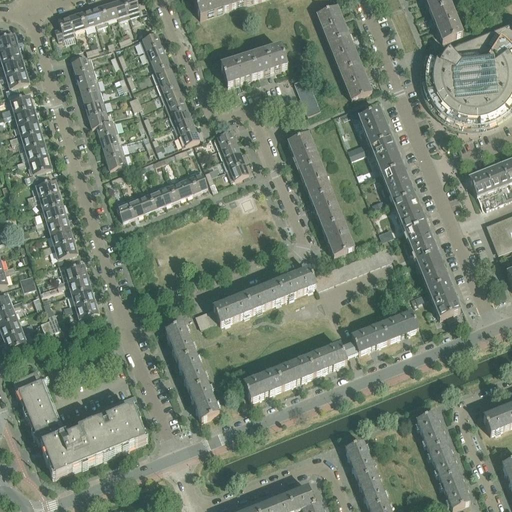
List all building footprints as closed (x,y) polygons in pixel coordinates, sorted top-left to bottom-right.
[(134,0),(124,4),(129,22),(139,19),(141,23),(149,21),(148,16),(143,5),(137,7),(134,0)] [(200,23),(231,13),(226,0),(200,0),(193,2),(200,23)] [(226,0),(231,13),(260,4),(258,0),(226,0)] [(447,0),(423,0),(431,18),(451,9),(447,0)] [(113,7),(118,22),(119,25),(129,22),(124,4),(113,7)] [(118,22),(113,7),(102,11),(107,26),(118,22)] [(431,18),(435,30),(442,46),(462,38),(451,9),(431,18)] [(348,39),(344,27),(337,10),(317,18),(328,47),(348,39)] [(91,14),(96,29),(97,32),(108,29),(107,26),(102,11),(91,14)] [(96,29),(91,14),(80,18),(85,33),(96,29)] [(85,33),(80,18),(69,21),(74,36),(85,33)] [(69,21),(58,25),(60,32),(54,34),(58,45),(75,39),(74,36),(69,21)] [(494,134),(499,132),(496,127),(503,123),(505,126),(508,123),(511,120),(511,119),(511,27),(458,49),(455,50),(452,52),(450,54),(447,57),(445,59),(443,62),(441,65),(439,68),(425,61),(423,65),(421,70),(420,74),(420,79),(420,84),(420,88),(420,93),(421,97),(423,102),(424,106),(426,110),(429,114),(432,118),(435,121),(438,125),(442,127),(445,130),(448,132),(449,132),(454,134),(458,136),(463,137),(467,138),(472,138),(476,138),(481,137),(486,137),(490,135),(494,134)] [(143,56),(161,49),(157,38),(139,45),(143,56)] [(0,56),(18,51),(14,39),(0,43),(0,56)] [(340,76),(360,68),(348,39),(328,47),(340,76)] [(161,49),(143,56),(148,67),(165,60),(161,49)] [(0,70),(22,64),(18,51),(0,56),(0,62),(2,69),(0,69),(0,70)] [(257,82),(287,72),(281,51),(250,61),(257,82)] [(75,78),(94,73),(90,61),(83,64),(81,58),(70,61),(75,78)] [(165,60),(148,67),(152,78),(170,70),(165,60)] [(227,91),(257,82),(250,61),(220,70),(227,91)] [(0,83),(25,76),(22,64),(0,70),(2,70),(5,79),(0,80),(0,83)] [(360,68),(340,76),(351,104),(372,96),(360,68)] [(170,70),(152,78),(156,88),(174,81),(170,70)] [(94,73),(75,78),(79,89),(97,84),(94,73)] [(25,76),(0,83),(0,86),(7,84),(9,94),(5,95),(7,101),(20,97),(18,91),(29,88),(25,76)] [(174,81),(156,88),(160,99),(178,91),(174,81)] [(295,93),(308,88),(306,82),(293,87),(293,88),(295,88),(296,91),(295,92),(295,93)] [(97,84),(79,89),(82,100),(100,95),(97,84)] [(308,88),(295,93),(297,93),(298,96),(297,97),(297,98),(310,93),(308,88)] [(178,91),(160,99),(165,109),(182,102),(178,91)] [(310,93),(297,98),(298,99),(299,99),(300,102),(299,102),(299,103),(312,98),(310,93)] [(100,95),(82,100),(85,111),(103,106),(100,95)] [(4,122),(34,113),(30,100),(21,103),(20,97),(7,101),(9,107),(10,107),(13,116),(3,119),(4,122)] [(312,98),(299,103),(300,104),(301,103),(303,107),(301,108),(302,109),(315,104),(312,98)] [(182,102),(165,109),(169,120),(187,113),(182,102)] [(315,104),(302,109),(302,110),(303,109),(305,112),(304,113),(304,114),(317,109),(315,104)] [(103,106),(85,111),(88,122),(106,117),(103,106)] [(367,108),(361,110),(365,120),(371,117),(367,108)] [(317,109),(304,114),(304,115),(305,115),(307,119),(306,120),(307,121),(319,115),(317,109)] [(14,132),(37,125),(34,113),(4,122),(4,125),(15,122),(18,131),(13,132),(14,132)] [(187,113),(169,120),(173,130),(191,123),(187,113)] [(370,152),(391,144),(379,114),(371,117),(365,120),(358,122),(370,152)] [(88,122),(89,122),(92,133),(115,126),(115,125),(109,127),(106,117),(88,122)] [(191,123),(173,130),(177,141),(195,134),(191,123)] [(37,125),(14,132),(18,131),(20,140),(10,143),(11,146),(41,137),(37,125)] [(115,126),(92,133),(97,132),(100,142),(119,137),(115,126)] [(182,152),(200,145),(195,134),(177,141),(182,152)] [(218,154),(236,147),(232,136),(214,143),(218,154)] [(21,156),(44,149),(41,137),(11,146),(12,149),(22,146),(25,155),(21,156)] [(119,137),(100,142),(103,153),(122,148),(119,137)] [(299,176),(319,168),(308,139),(287,147),(299,176)] [(381,180),(381,181),(402,172),(391,144),(370,152),(378,172),(381,180)] [(236,147),(218,154),(222,165),(240,158),(236,147)] [(122,148),(103,153),(106,164),(125,159),(122,148)] [(18,171),(48,161),(44,149),(21,156),(25,155),(28,164),(17,167),(18,171)] [(360,163),(369,160),(366,153),(358,156),(360,163)] [(240,158),(222,165),(227,175),(244,168),(240,158)] [(125,159),(106,164),(110,175),(128,170),(125,159)] [(48,161),(18,171),(19,173),(29,170),(32,180),(24,182),(26,188),(33,186),(45,182),(43,176),(52,174),(48,161)] [(511,190),(511,174),(510,169),(509,166),(501,170),(509,191),(511,190)] [(249,179),(244,168),(227,175),(231,186),(243,181),(249,179)] [(331,196),(319,168),(299,176),(311,204),(331,196)] [(493,173),(494,176),(501,194),(505,193),(509,191),(501,170),(493,173)] [(381,180),(378,172),(366,176),(369,185),(381,180)] [(381,181),(393,209),(413,200),(402,172),(381,181)] [(501,194),(494,176),(493,173),(485,176),(493,197),(499,195),(501,194)] [(190,179),(197,197),(208,192),(201,175),(190,179)] [(493,197),(485,176),(469,183),(476,202),(480,200),(482,206),(486,205),(489,204),(492,202),(495,201),(493,197)] [(181,187),(186,201),(197,197),(190,179),(189,179),(190,183),(181,187)] [(29,207),(59,198),(55,185),(47,188),(45,182),(33,186),(34,191),(36,191),(38,198),(28,201),(29,207)] [(169,187),(176,205),(186,201),(181,187),(179,183),(169,187)] [(158,192),(159,195),(165,209),(176,205),(169,187),(158,192)] [(159,195),(158,192),(147,196),(155,214),(165,209),(159,195)] [(504,207),(510,205),(505,193),(501,194),(499,195),(504,207)] [(498,210),(504,207),(499,195),(493,197),(495,201),(498,210)] [(137,200),(144,218),(155,214),(147,196),(137,200)] [(342,225),(331,196),(311,204),(322,233),(342,225)] [(126,204),(133,222),(144,218),(137,200),(135,201),(134,197),(126,200),(127,204),(126,204)] [(59,198),(29,207),(30,209),(40,206),(43,216),(63,210),(59,198)] [(393,209),(405,238),(425,229),(413,200),(393,209)] [(133,222),(126,204),(115,209),(117,213),(122,227),(133,222)] [(371,208),(374,215),(385,211),(382,204),(371,208)] [(36,231),(66,222),(63,210),(43,216),(46,225),(36,228),(36,231)] [(16,228),(14,221),(2,225),(4,231),(16,228)] [(66,222),(36,231),(37,234),(48,231),(50,240),(70,234),(66,222)] [(511,222),(488,232),(499,259),(511,254),(511,222)] [(342,225),(322,233),(334,262),(354,254),(342,225)] [(18,234),(16,228),(4,231),(6,237),(18,234)] [(405,238),(416,266),(437,258),(425,229),(405,238)] [(30,240),(28,233),(22,235),(24,242),(30,240)] [(44,256),(74,246),(70,234),(50,240),(53,249),(43,252),(44,256)] [(393,241),(390,234),(379,238),(382,246),(393,241)] [(391,250),(388,244),(381,247),(384,252),(387,251),(387,252),(391,250)] [(58,271),(71,267),(69,261),(77,259),(74,246),(44,256),(45,258),(55,255),(58,264),(57,265),(58,271)] [(386,267),(392,265),(387,252),(387,251),(384,252),(381,254),(386,267)] [(375,256),(381,269),(386,267),(381,254),(375,256)] [(381,269),(375,256),(369,258),(375,272),(381,269)] [(364,261),(369,274),(375,272),(369,258),(364,261)] [(416,266),(428,295),(448,287),(437,258),(416,266)] [(369,274),(364,261),(358,263),(363,276),(369,274)] [(363,276),(358,263),(353,265),(358,278),(363,276)] [(4,264),(0,264),(0,277),(15,274),(14,271),(3,274),(0,265),(4,264)] [(358,278),(353,265),(347,268),(352,281),(358,278)] [(57,291),(87,282),(84,269),(73,273),(71,267),(58,271),(60,277),(64,276),(67,285),(56,288),(57,291)] [(352,281),(347,268),(341,270),(346,283),(352,281)] [(41,276),(39,269),(32,271),(34,278),(41,276)] [(346,283),(341,270),(335,273),(340,285),(346,283)] [(340,285),(335,273),(329,275),(334,288),(340,285)] [(15,274),(0,277),(0,291),(7,289),(4,280),(15,277),(15,274)] [(284,304),(316,292),(316,291),(312,282),(309,274),(277,287),(284,304)] [(334,288),(329,275),(323,277),(328,290),(334,288)] [(328,290),(323,277),(317,280),(323,292),(328,290)] [(34,286),(32,280),(20,284),(22,290),(34,286)] [(323,292),(317,280),(312,282),(316,291),(316,292),(317,294),(323,292)] [(87,282),(57,291),(58,294),(69,291),(72,300),(91,294),(87,282)] [(36,293),(34,286),(22,290),(24,297),(36,293)] [(284,304),(277,287),(245,300),(252,317),(284,304)] [(448,287),(428,295),(428,296),(431,303),(439,324),(460,316),(448,287)] [(64,315),(95,306),(91,294),(72,300),(74,309),(63,312),(64,315)] [(428,296),(423,298),(425,305),(431,303),(428,296)] [(0,316),(22,307),(21,304),(11,309),(7,300),(3,301),(0,302),(0,316)] [(252,317),(245,300),(213,312),(213,314),(219,327),(220,330),(252,317)] [(95,306),(64,315),(65,318),(76,315),(79,324),(98,318),(95,306)] [(22,307),(0,316),(0,330),(21,322),(17,323),(13,314),(24,310),(22,307)] [(55,318),(52,312),(51,313),(46,315),(48,321),(54,318),(55,318)] [(219,327),(213,314),(208,317),(213,329),(219,327)] [(202,319),(207,331),(213,329),(208,317),(202,319)] [(381,329),(388,347),(418,334),(411,317),(381,329)] [(48,321),(54,336),(60,333),(54,318),(48,321)] [(196,321),(196,322),(201,334),(207,331),(202,319),(196,321)] [(454,320),(445,323),(448,330),(452,329),(457,327),(454,320)] [(0,334),(3,343),(32,331),(31,329),(20,333),(17,324),(21,322),(0,330),(0,334)] [(51,337),(47,325),(41,328),(45,339),(51,337)] [(195,359),(183,329),(165,336),(177,366),(195,359)] [(346,349),(340,352),(345,363),(351,360),(358,358),(388,347),(381,329),(351,341),(353,346),(346,349)] [(32,331),(3,343),(8,355),(26,347),(23,338),(33,334),(32,331)] [(345,363),(340,352),(340,350),(307,363),(314,380),(347,367),(345,363)] [(207,389),(195,359),(177,366),(189,396),(207,389)] [(275,375),(282,393),(314,380),(307,363),(275,375)] [(282,393),(275,375),(243,388),(250,406),(282,393)] [(14,386),(38,445),(40,450),(42,450),(55,483),(73,475),(82,471),(87,469),(103,463),(103,462),(108,460),(108,461),(109,461),(109,460),(113,458),(114,459),(127,453),(128,453),(146,446),(145,445),(143,441),(138,428),(136,424),(137,423),(136,422),(135,422),(132,414),(133,414),(133,413),(114,420),(105,424),(106,427),(103,428),(101,425),(93,429),(93,430),(87,432),(87,431),(67,439),(62,441),(59,432),(58,433),(56,428),(57,427),(51,411),(49,412),(47,407),(49,406),(42,390),(41,390),(39,385),(40,385),(36,376),(15,384),(16,385),(14,386)] [(207,389),(189,396),(201,426),(219,419),(207,389)] [(134,399),(93,416),(95,421),(136,404),(134,399)] [(511,430),(511,409),(483,422),(490,439),(511,430)] [(428,455),(446,448),(434,418),(416,425),(428,455)] [(357,484),(374,477),(362,446),(345,453),(357,484)] [(428,455),(440,484),(458,477),(446,448),(428,455)] [(511,494),(511,464),(502,468),(511,494)] [(371,511),(386,506),(374,477),(357,484),(368,511),(371,511)] [(458,477),(440,484),(451,511),(457,511),(470,507),(458,477)] [(308,511),(314,510),(307,493),(287,501),(291,511),(308,511)] [(291,511),(287,501),(258,511),(291,511)]
